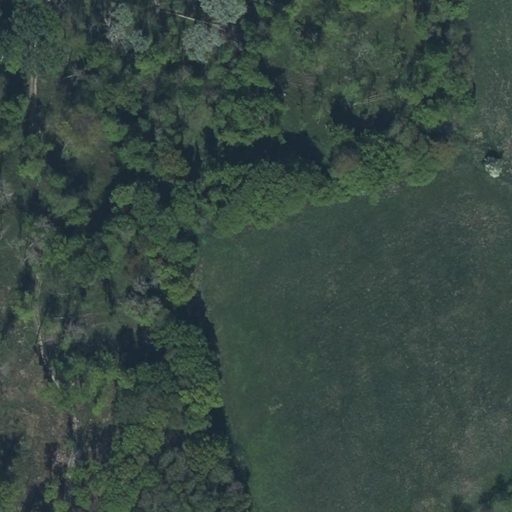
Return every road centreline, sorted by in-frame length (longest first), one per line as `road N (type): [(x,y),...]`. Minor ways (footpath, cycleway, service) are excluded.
road 1 (track): [(68,511),(76,424),(45,364),(37,282),(0,234)]
road 2 (track): [(0,183),(33,94),(40,0)]
